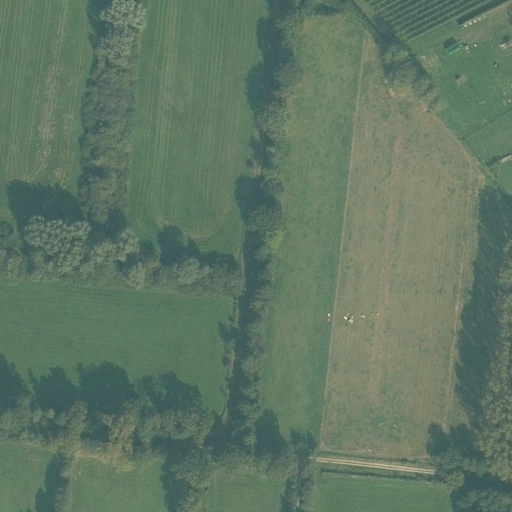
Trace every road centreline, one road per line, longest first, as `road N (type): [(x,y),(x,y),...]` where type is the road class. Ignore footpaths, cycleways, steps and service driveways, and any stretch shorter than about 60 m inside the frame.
road 1 (track): [(511,482),(204,448)]
road 2 (track): [(204,448),(0,427)]
